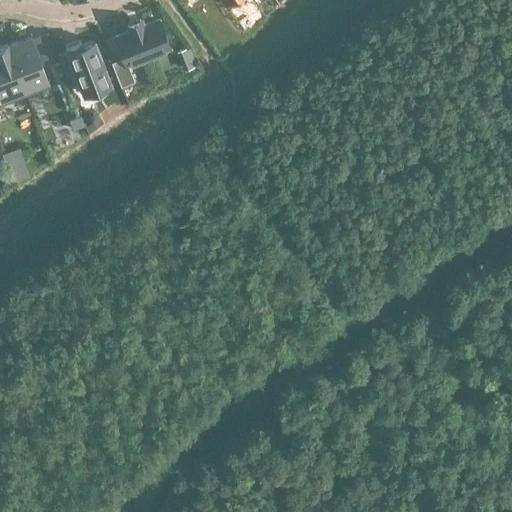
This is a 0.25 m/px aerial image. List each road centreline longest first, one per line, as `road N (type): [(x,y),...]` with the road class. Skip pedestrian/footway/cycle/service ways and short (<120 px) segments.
road 1 (track): [(511,213),(353,319),(150,487),(144,511)]
road 2 (track): [(353,319),(231,140)]
road 3 (residential): [(0,5),(64,15),(117,0)]
